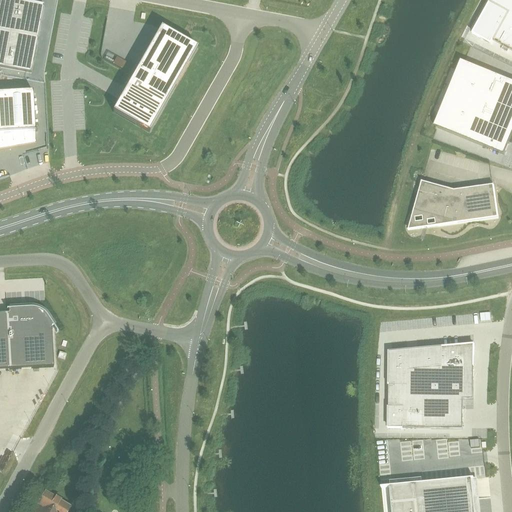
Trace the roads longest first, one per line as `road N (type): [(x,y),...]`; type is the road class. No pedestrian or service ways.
road 1 (unclassified): [(0,199),(64,177),(176,163),(230,68),(243,16)]
road 2 (secondary): [(265,239),(370,278),(447,278),(511,264)]
road 3 (unclassified): [(105,319),(0,511)]
road 4 (secondary): [(210,213),(111,199),(0,228)]
road 5 (unclassified): [(511,307),(502,378),(509,511)]
road 6 (unclassified): [(246,195),(264,139),(325,30)]
road 7 (unclassified): [(183,490),(200,340)]
road 8 (unclassified): [(0,261),(63,263),(105,319)]
